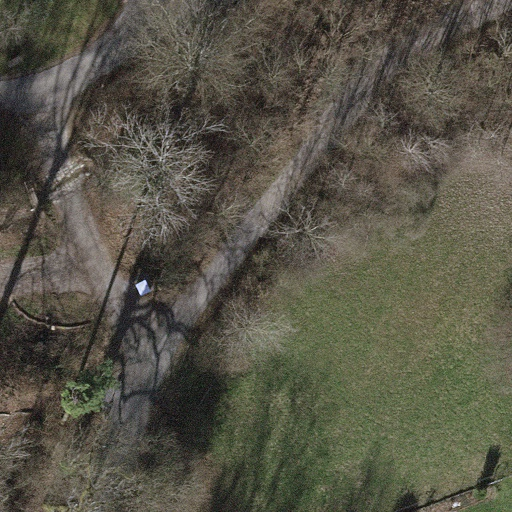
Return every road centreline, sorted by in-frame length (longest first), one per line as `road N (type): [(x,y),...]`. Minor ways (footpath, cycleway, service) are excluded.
road 1 (track): [(46,82),(72,198),(108,294),(156,360)]
road 2 (track): [(28,511),(156,360)]
road 3 (track): [(46,82),(166,4)]
